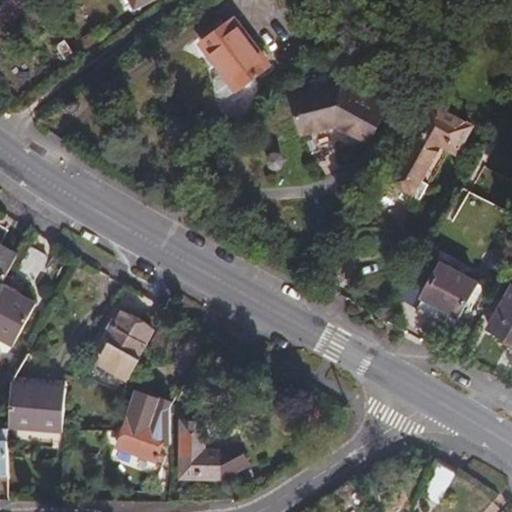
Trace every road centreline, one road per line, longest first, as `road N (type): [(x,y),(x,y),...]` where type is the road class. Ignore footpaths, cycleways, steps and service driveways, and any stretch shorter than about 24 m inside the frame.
road 1 (secondary): [(0,148),(413,392)]
road 2 (residential): [(248,511),(370,442),(413,392)]
road 3 (unknown): [(0,111),(168,0)]
